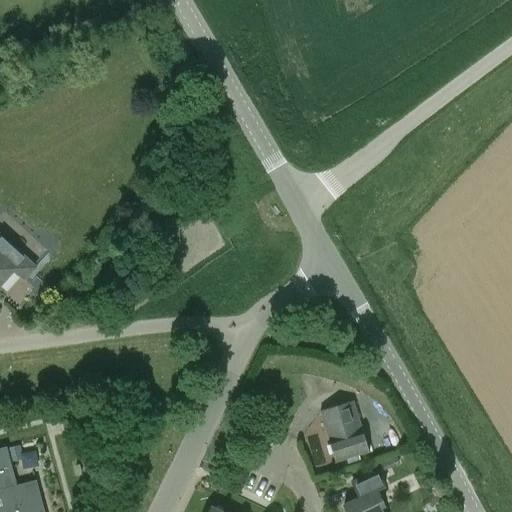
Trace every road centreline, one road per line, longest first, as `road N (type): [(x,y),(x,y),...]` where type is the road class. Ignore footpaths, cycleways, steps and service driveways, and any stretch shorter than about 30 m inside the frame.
road 1 (residential): [(473,511),(333,267)]
road 2 (unclassified): [(298,206),(511,48)]
road 3 (unclassified): [(261,318),(0,346)]
road 4 (unclassified): [(298,206),(180,0)]
road 5 (residential): [(160,511),(261,318)]
